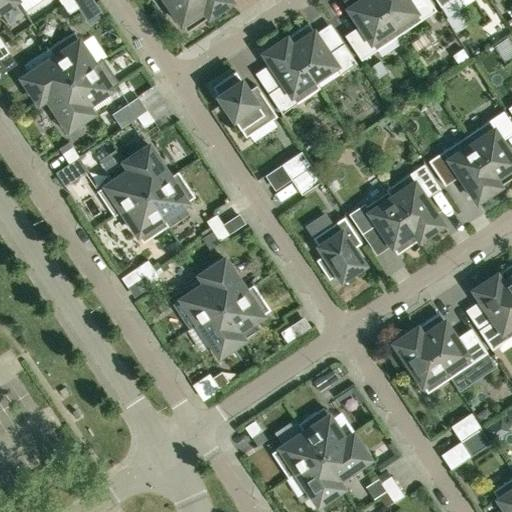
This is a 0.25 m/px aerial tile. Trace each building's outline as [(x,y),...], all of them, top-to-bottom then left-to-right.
[(0,0),(0,11),(16,0),(0,0)] [(20,0),(5,10),(17,27),(32,17),(20,0)] [(48,0),(26,0),(35,16),(52,6),(48,0)] [(78,8),(73,0),(68,0),(62,5),(68,14),(78,8)] [(197,0),(164,0),(186,32),(209,17),(197,0)] [(197,0),(209,17),(231,2),(229,0),(197,0)] [(374,0),(342,0),(362,31),(348,41),(361,61),(398,36),(374,0)] [(407,0),(374,0),(398,36),(436,11),(428,0),(408,0),(408,1),(407,0)] [(435,0),(446,15),(463,5),(459,0),(435,0)] [(445,19),(454,33),(468,24),(459,10),(445,19)] [(308,23),(285,38),(319,88),(314,80),(335,66),(340,74),(356,64),(343,44),(328,54),(308,23)] [(73,32),(48,48),(70,81),(103,59),(102,58),(94,64),(73,32)] [(285,38),(263,53),(283,84),(268,94),(281,113),(319,88),(285,38)] [(459,66),(469,59),(458,43),(448,49),(459,66)] [(0,45),(0,59),(10,53),(3,44),(0,45)] [(21,78),(38,102),(70,81),(48,48),(48,49),(53,56),(21,78)] [(119,84),(103,59),(70,81),(92,113),(93,113),(87,105),(119,84)] [(374,82),(388,73),(380,61),(366,70),(374,82)] [(235,72),(212,87),(245,137),(277,116),(256,86),(248,91),(235,72)] [(38,102),(38,103),(46,98),(67,130),(92,113),(70,81),(38,102)] [(130,108),(137,118),(147,111),(140,101),(130,108)] [(154,121),(147,111),(137,118),(144,127),(154,121)] [(511,125),(503,111),(465,136),(499,186),(511,177),(511,157),(501,141),(511,133),(511,125)] [(476,201),(499,186),(465,136),(428,161),(441,181),(456,171),(476,201)] [(78,157),(72,147),(69,142),(59,149),(68,163),(78,157)] [(148,145),(124,161),(145,194),(178,172),(178,171),(170,176),(148,145)] [(291,179),(311,166),(301,151),(281,165),(291,179)] [(88,172),(78,157),(68,163),(79,178),(88,172)] [(110,179),(95,189),(113,216),(145,194),(124,161),(106,173),(110,179)] [(423,164),(386,189),(419,239),(442,224),(421,194),(436,184),(423,164)] [(311,166),(291,179),(301,195),(321,181),(311,166)] [(195,196),(178,172),(145,194),(167,226),(168,226),(163,218),(195,196)] [(397,254),(419,239),(386,189),(385,189),(390,197),(370,211),(364,203),(348,214),(362,234),(376,224),(397,254)] [(143,243),(167,226),(145,194),(113,216),(121,211),(143,243)] [(206,221),(212,231),(222,224),(216,214),(206,221)] [(341,280),(364,265),(353,248),(361,243),(344,217),(313,238),(324,255),(316,260),(329,279),(337,274),(341,280)] [(212,231),(213,232),(201,240),(203,244),(216,236),(219,241),(229,234),(222,224),(212,231)] [(221,307),(254,285),(253,285),(245,290),(224,258),(199,274),(221,307)] [(144,277),(154,270),(147,260),(137,267),(144,277)] [(165,263),(160,267),(163,272),(169,267),(166,263),(165,263)] [(511,263),(495,275),(511,299),(511,263)] [(154,270),(144,277),(150,286),(160,280),(154,270)] [(188,329),(221,307),(199,274),(199,275),(204,283),(172,304),(188,329)] [(346,288),(352,304),(387,291),(380,275),(346,288)] [(511,299),(495,275),(473,290),(493,320),(479,330),(492,350),(511,336),(511,299)] [(254,285),(221,307),(243,340),(243,339),(238,331),(270,310),(254,285)] [(189,329),(197,324),(218,356),(243,340),(221,307),(188,329),(189,329)] [(439,313),(416,328),(449,378),(487,353),(474,333),(459,343),(439,313)] [(297,336),(290,326),(280,332),(287,342),(297,336)] [(393,343),(427,393),(449,378),(416,328),(393,343)] [(477,363),(483,374),(499,366),(494,355),(477,363)] [(331,369),(312,381),(319,392),(338,379),(331,369)] [(212,378),(218,388),(228,381),(222,371),(212,378)] [(63,398),(69,394),(64,387),(58,391),(63,398)] [(280,402),(274,407),(276,411),(283,406),(280,402)] [(323,407),(298,423),(320,456),(353,434),(352,434),(344,439),(323,407)] [(493,418),(486,408),(475,415),(482,426),(493,418)] [(76,410),(72,412),(76,419),(80,416),(76,410)] [(461,441),(480,428),(471,413),(451,426),(461,441)] [(254,420),(244,427),(251,437),(261,430),(254,420)] [(271,453),(287,477),(320,456),(298,423),(298,424),(303,432),(271,453)] [(480,428),(461,441),(470,456),(490,443),(480,428)] [(369,459),(353,434),(320,456),(342,488),(337,480),(369,459)] [(287,477),(288,478),(296,473),(317,505),(342,488),(320,456),(287,477)] [(376,477),(387,493),(397,486),(386,470),(376,477)] [(511,511),(511,477),(492,491),(506,511),(511,511)] [(387,493),(393,502),(403,496),(397,486),(387,493)]
